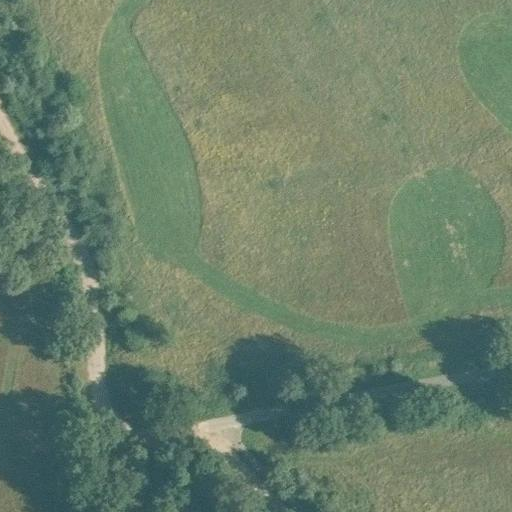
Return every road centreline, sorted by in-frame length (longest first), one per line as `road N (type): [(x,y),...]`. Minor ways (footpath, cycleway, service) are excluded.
road 1 (track): [(218,425),(135,439),(112,427),(103,413),(98,289),(0,102)]
road 2 (unclassified): [(218,425),(511,368)]
